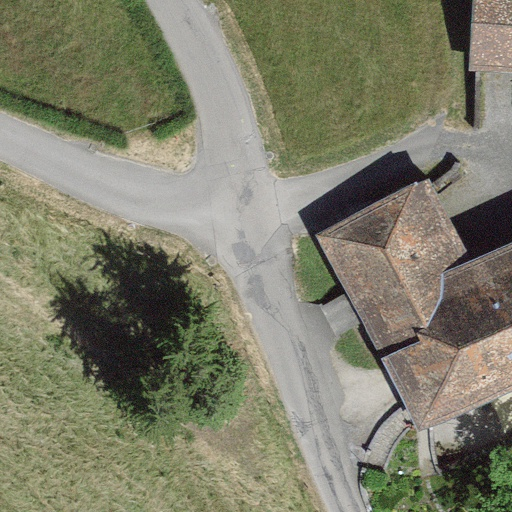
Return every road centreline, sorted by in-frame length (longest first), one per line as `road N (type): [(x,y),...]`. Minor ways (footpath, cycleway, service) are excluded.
road 1 (unclassified): [(328,511),(298,449),(234,221)]
road 2 (unclassified): [(234,221),(0,136)]
road 3 (unclassified): [(234,221),(213,128),(136,0)]
